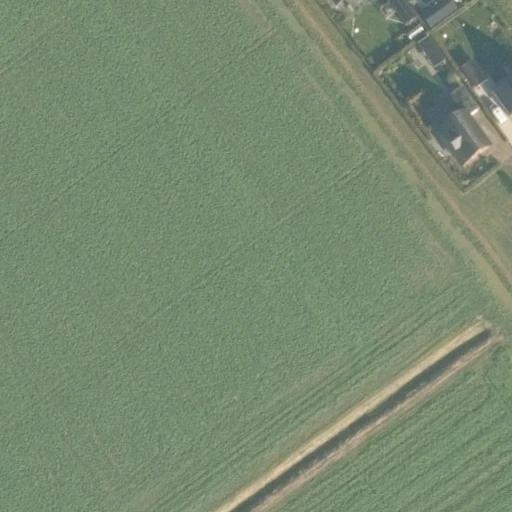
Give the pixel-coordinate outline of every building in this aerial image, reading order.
[(401,0),(392,0),(387,4),(405,28),(416,20),(401,0)] [(442,21),(433,8),(421,17),(430,30),(442,21)] [(418,46),(425,57),(436,50),(428,39),(418,46)] [(478,76),(470,82),(475,89),(483,84),(478,76)] [(503,90),(493,97),(508,118),(511,115),(511,82),(502,89),(503,90)] [(488,149),(467,119),(479,111),(462,88),(450,97),(457,107),(449,113),(455,121),(438,133),(462,168),(488,149)]
